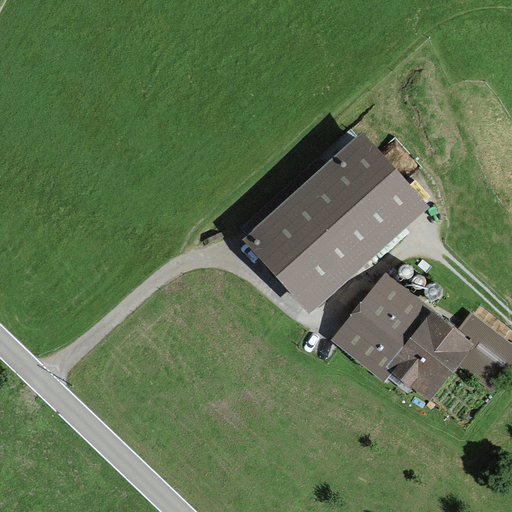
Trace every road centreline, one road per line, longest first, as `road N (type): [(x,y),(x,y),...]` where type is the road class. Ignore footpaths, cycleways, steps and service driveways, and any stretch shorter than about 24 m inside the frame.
road 1 (track): [(511,316),(442,254),(415,247),(379,267),(321,327),(236,264),(196,257),(158,275),(40,376)]
road 2 (tertiary): [(0,338),(182,511)]
